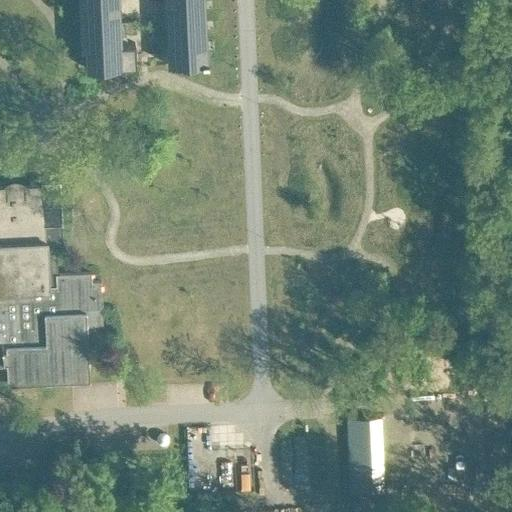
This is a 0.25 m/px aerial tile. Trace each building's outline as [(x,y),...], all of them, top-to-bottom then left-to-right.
[(79,0),(81,47),(85,47),(86,67),(135,64),(134,41),(120,42),(120,40),(119,34),(117,0),(164,0),(167,52),(167,59),(167,63),(206,61),(202,0),(79,0)] [(443,0),(383,0),(384,15),(414,14),(414,27),(445,25),(443,0)] [(0,376),(6,376),(6,381),(88,378),(85,311),(101,310),(100,279),(90,279),(90,270),(56,272),(54,239),(62,239),(60,195),(59,179),(40,180),(40,184),(0,185),(0,376)] [(379,415),(346,417),(348,458),(349,490),(382,489),(381,456),(380,425),(379,415)] [(493,428),(494,465),(503,465),(501,428),(493,428)]
